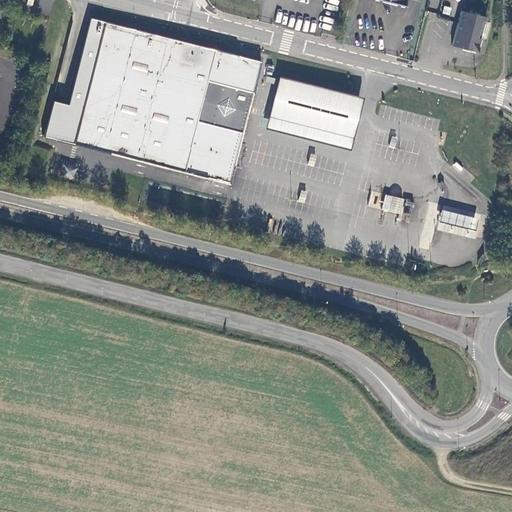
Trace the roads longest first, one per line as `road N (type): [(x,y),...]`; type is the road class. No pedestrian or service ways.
road 1 (secondary): [(503,309),(463,309),(0,194)]
road 2 (secondary): [(0,210),(228,265),(402,318),(484,355)]
road 3 (tertiary): [(0,262),(329,344),(367,369)]
road 4 (tertiary): [(511,95),(180,13)]
road 5 (tertiary): [(367,369),(424,439),(469,441),(511,410)]
road 6 (tertiary): [(495,377),(471,418),(435,424),(367,369)]
